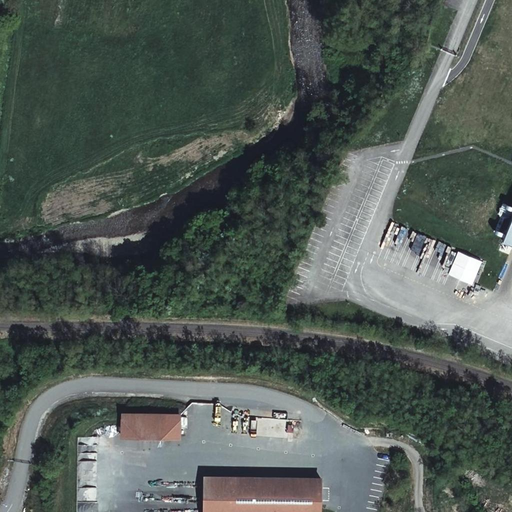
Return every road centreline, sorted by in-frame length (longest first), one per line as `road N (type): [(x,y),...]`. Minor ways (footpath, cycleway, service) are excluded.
road 1 (unknown): [(472,0),(373,223),(378,243),(420,279),(511,318)]
road 2 (residential): [(311,412),(237,391),(67,387),(30,426),(7,511)]
